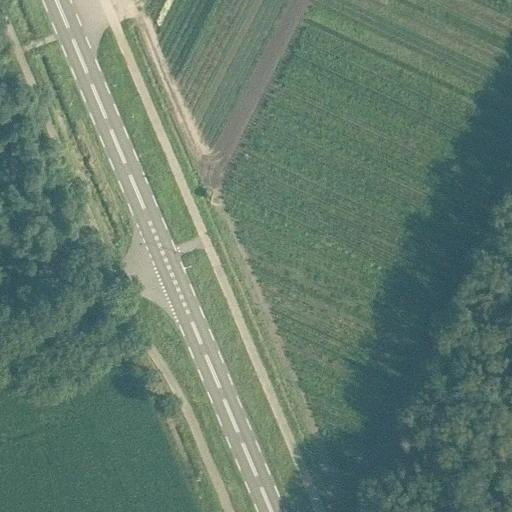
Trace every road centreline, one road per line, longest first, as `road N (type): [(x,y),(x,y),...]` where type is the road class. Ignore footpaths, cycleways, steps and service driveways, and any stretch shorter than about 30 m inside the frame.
road 1 (primary): [(164,257),(56,0)]
road 2 (primary): [(271,511),(164,257)]
road 3 (unclassified): [(0,318),(164,257)]
